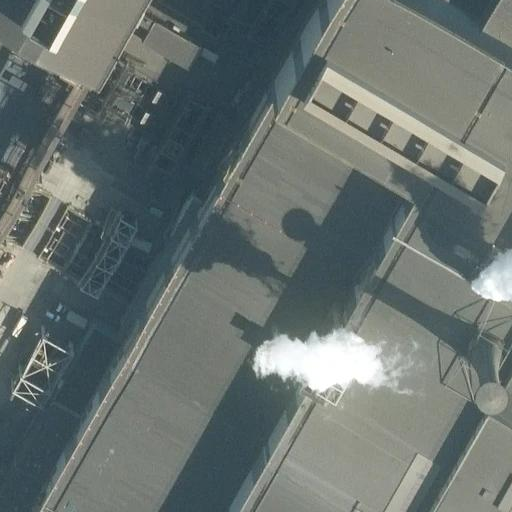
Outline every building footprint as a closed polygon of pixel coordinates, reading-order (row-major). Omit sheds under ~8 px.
[(0,0),(0,6),(97,61),(111,36),(109,35),(121,14),(123,16),(129,19),(146,29),(139,40),(186,66),(199,43),(127,3),(128,0),(0,0)] [(0,511),(402,511),(416,488),(417,486),(424,490),(427,483),(448,495),(444,501),(445,502),(450,505),(463,511),(511,511),(511,0),(301,0),(278,42),(278,43),(277,44),(274,48),(280,52),(276,58),(272,66),(263,61),(241,99),(243,100),(230,123),(218,116),(216,115),(215,115),(191,159),(190,160),(186,167),(189,168),(194,171),(200,175),(190,193),(179,211),(176,217),(169,228),(164,238),(153,257),(152,259),(127,303),(125,305),(126,305),(112,329),(92,317),(90,321),(79,339),(80,339),(78,342),(47,397),(44,401),(42,405),(41,407),(31,424),(31,426),(29,429),(28,430),(19,446),(18,447),(8,464),(6,468),(0,464),(0,511)] [(62,132),(59,130),(51,126),(37,151),(45,155),(47,157),(62,132)] [(129,239),(133,241),(146,249),(147,249),(150,244),(135,235),(132,234),(130,239),(129,239)] [(77,323),(83,326),(86,320),(69,310),(65,316),(77,323)] [(26,316),(21,313),(11,331),(16,334),(26,316)] [(18,381),(40,393),(49,376),(26,365),(18,381)]
